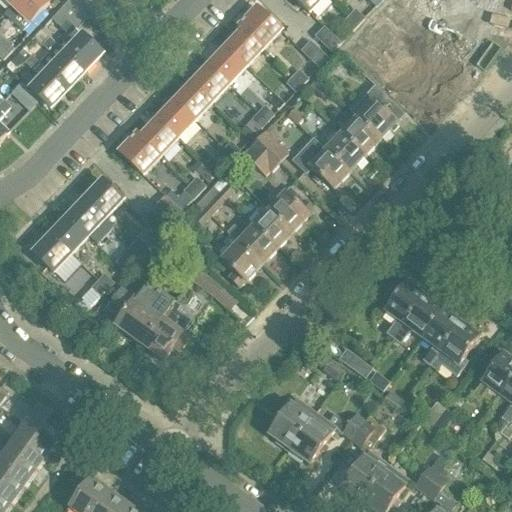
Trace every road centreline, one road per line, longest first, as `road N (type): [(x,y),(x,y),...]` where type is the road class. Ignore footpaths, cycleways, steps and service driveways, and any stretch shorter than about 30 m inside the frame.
road 1 (residential): [(168,452),(408,195)]
road 2 (residential): [(0,194),(196,0)]
road 3 (residential): [(168,452),(0,327)]
road 4 (residential): [(408,195),(511,87)]
road 5 (residential): [(511,276),(408,195)]
